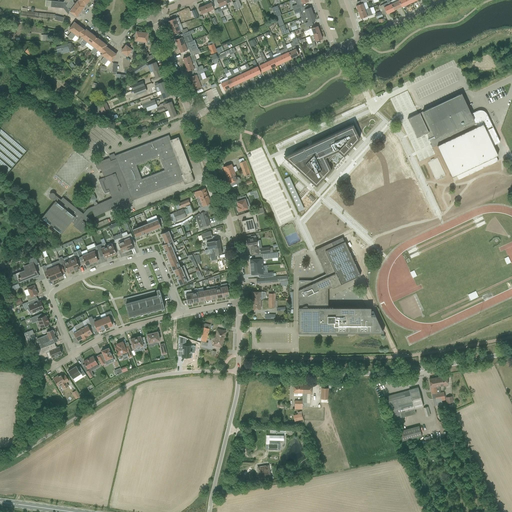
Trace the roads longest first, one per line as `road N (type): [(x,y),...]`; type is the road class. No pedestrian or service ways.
road 1 (unclassified): [(236,369),(370,372),(511,350)]
road 2 (unclassified): [(0,466),(135,381),(236,369)]
road 3 (residential): [(75,353),(50,299),(83,276),(156,257),(181,313)]
road 4 (residential): [(192,120),(335,52)]
road 5 (unclassified): [(240,302),(231,226),(205,155)]
road 6 (unclassified): [(209,511),(236,369)]
